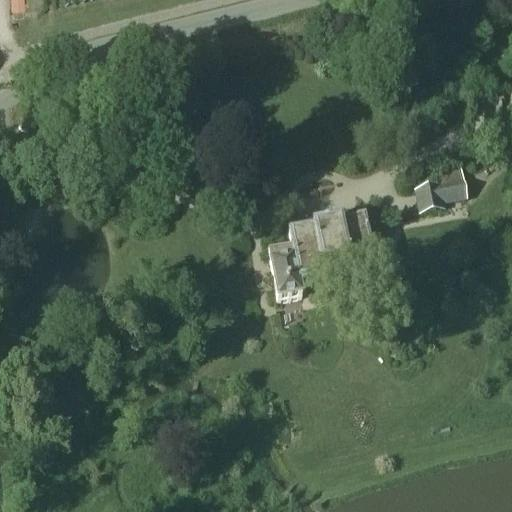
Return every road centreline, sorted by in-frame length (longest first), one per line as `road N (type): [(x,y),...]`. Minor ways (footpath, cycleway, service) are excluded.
road 1 (track): [(0,131),(121,177),(253,207),(344,199),(465,138),(511,103)]
road 2 (unclassified): [(0,101),(53,65),(300,0)]
